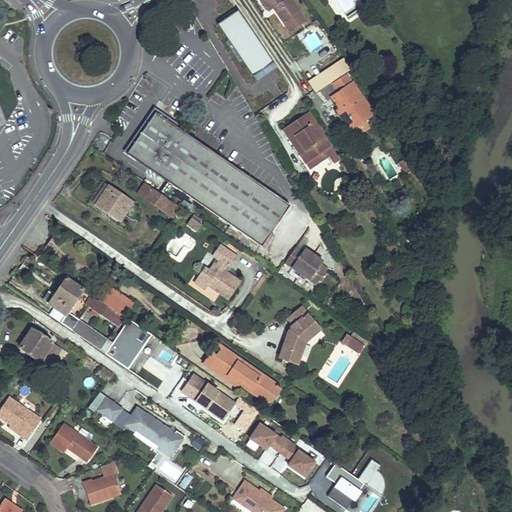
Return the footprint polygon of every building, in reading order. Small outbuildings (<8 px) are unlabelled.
[(262,0),(270,10),(274,8),(284,22),(295,15),(285,0),(262,0)] [(320,0),(308,0),(308,1),(323,24),(333,18),(320,0)] [(238,10),(217,24),(252,76),(273,62),(238,10)] [(295,15),(284,22),(291,33),(302,25),(295,15)] [(311,52),(322,45),(313,32),(303,39),(311,52)] [(347,75),(334,84),(339,92),(332,97),(336,103),(340,109),(337,111),(343,121),(348,117),(355,127),(373,114),(347,75)] [(156,113),(128,153),(169,182),(197,141),(156,113)] [(309,114),(289,127),(304,151),(300,154),(305,162),(331,145),(309,114)] [(348,117),(343,121),(349,130),(355,127),(348,117)] [(355,139),(369,129),(366,123),(351,133),(355,139)] [(289,127),(284,130),(300,154),(304,151),(289,127)] [(197,141),(169,182),(262,246),(271,232),(290,205),(197,141)] [(371,162),(365,165),(372,178),(378,175),(371,162)] [(145,184),(140,192),(153,200),(151,202),(158,206),(164,197),(145,184)] [(109,187),(96,205),(120,221),(133,203),(109,187)] [(164,197),(158,206),(173,217),(179,208),(164,197)] [(205,223),(194,215),(188,224),(199,231),(205,223)] [(271,232),(262,246),(265,249),(275,234),(271,232)] [(219,245),(213,255),(220,260),(227,265),(230,267),(237,257),(219,245)] [(296,247),(285,263),(317,285),(327,269),(321,265),(318,262),(320,259),(308,251),(306,254),(302,252),(296,247)] [(216,265),(223,270),(227,265),(220,260),(216,265)] [(216,265),(213,263),(208,270),(204,267),(194,282),(205,290),(210,282),(215,285),(213,289),(228,300),(240,282),(223,270),(216,265)] [(67,278),(49,304),(65,315),(69,311),(83,290),(67,278)] [(108,285),(99,299),(123,315),(132,303),(108,285)] [(92,296),(87,303),(118,325),(124,317),(92,296)] [(302,307),(289,318),(294,324),(291,326),(292,328),(289,331),(280,356),(297,363),(306,341),(320,329),(302,307)] [(65,315),(61,321),(106,352),(113,342),(69,311),(65,315)] [(20,345),(49,366),(61,350),(45,338),(47,335),(44,333),(42,336),(32,329),(20,345)] [(365,344),(348,333),(344,339),(361,351),(365,344)] [(151,335),(128,368),(138,375),(161,342),(151,335)] [(218,343),(204,363),(210,367),(224,347),(218,343)] [(224,347),(210,367),(232,382),(235,376),(240,380),(238,383),(262,399),(274,382),(244,362),(242,365),(234,359),(236,356),(224,347)] [(168,368),(177,358),(165,348),(156,359),(168,368)] [(96,376),(108,384),(114,376),(102,368),(96,376)] [(192,374),(179,394),(223,423),(236,403),(192,374)] [(235,376),(232,382),(237,386),(238,383),(240,380),(235,376)] [(274,382),(262,399),(269,404),(281,387),(274,382)] [(8,397),(0,408),(0,416),(10,423),(22,431),(20,434),(27,439),(41,419),(8,397)] [(113,423),(122,411),(106,399),(97,412),(113,423)] [(179,448),(186,439),(176,432),(175,435),(137,409),(125,427),(135,434),(137,431),(160,447),(158,450),(169,458),(177,447),(179,448)] [(10,423),(8,426),(20,434),(22,431),(10,423)] [(63,424),(50,442),(64,452),(67,447),(87,461),(97,447),(63,424)] [(245,444),(264,456),(277,436),(258,424),(245,444)] [(160,447),(137,431),(135,434),(133,437),(156,453),(158,450),(160,447)] [(272,451),(290,462),(284,471),(303,483),(317,462),(280,438),(272,451)] [(111,462),(101,466),(105,477),(92,481),(92,479),(83,482),(90,503),(121,493),(115,473),(118,472),(113,459),(111,462)] [(341,475),(327,498),(349,510),(362,487),(341,475)] [(249,511),(283,511),(284,511),(271,502),(259,493),(245,483),(236,496),(247,504),(244,508),(249,511)] [(160,511),(172,495),(157,484),(138,511),(160,511)] [(259,493),(271,502),(273,499),(261,491),(259,493)] [(247,504),(236,496),(233,500),(244,508),(247,504)] [(400,497),(394,504),(405,511),(407,511),(412,506),(400,497)] [(4,498),(3,500),(19,511),(20,511),(22,510),(4,498)] [(188,498),(183,504),(189,508),(194,502),(188,498)] [(19,511),(3,500),(0,504),(0,511),(19,511)]
